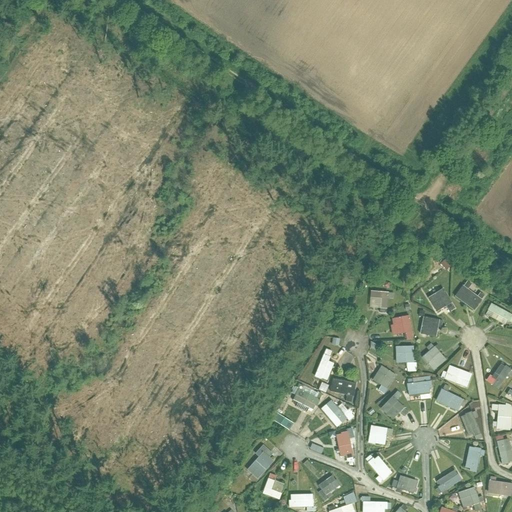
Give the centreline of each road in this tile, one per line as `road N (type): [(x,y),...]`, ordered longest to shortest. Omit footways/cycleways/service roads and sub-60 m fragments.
road 1 (track): [(511,271),(120,0)]
road 2 (track): [(415,201),(511,66)]
